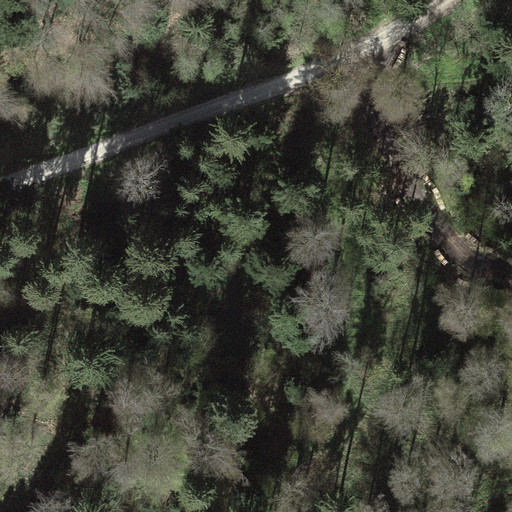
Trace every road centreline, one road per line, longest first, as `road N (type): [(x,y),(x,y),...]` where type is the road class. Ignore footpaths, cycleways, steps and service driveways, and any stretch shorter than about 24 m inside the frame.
road 1 (track): [(443,0),(337,59),(0,184)]
road 2 (track): [(337,59),(455,246),(511,277)]
